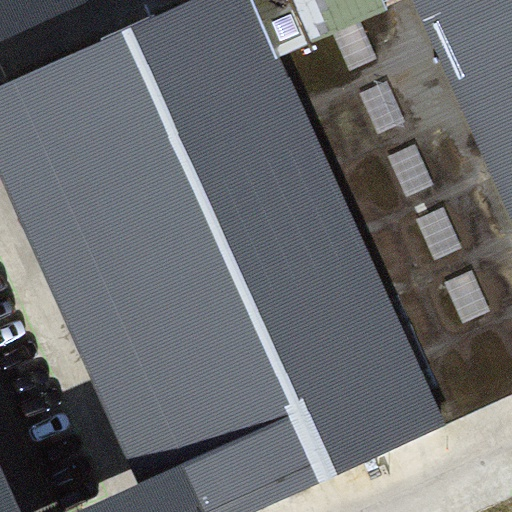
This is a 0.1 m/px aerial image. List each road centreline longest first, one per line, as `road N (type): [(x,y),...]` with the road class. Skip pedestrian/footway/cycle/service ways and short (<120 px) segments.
road 1 (unknown): [(511,401),(290,511)]
road 2 (unknown): [(0,305),(94,511)]
